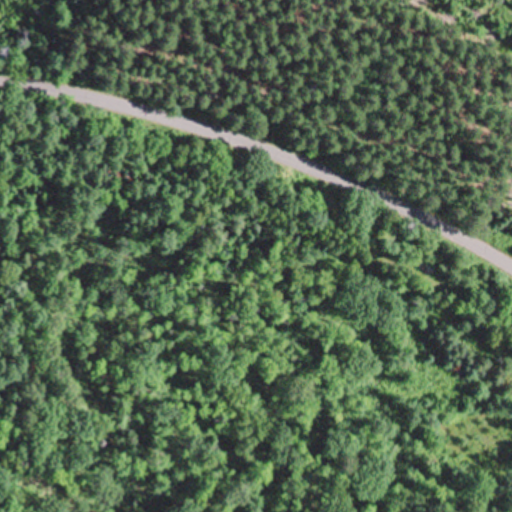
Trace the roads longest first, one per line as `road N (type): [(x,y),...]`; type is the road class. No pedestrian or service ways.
road 1 (track): [(0,138),(108,156),(319,225),(511,331)]
road 2 (residential): [(511,276),(353,190),(229,141),(0,89)]
